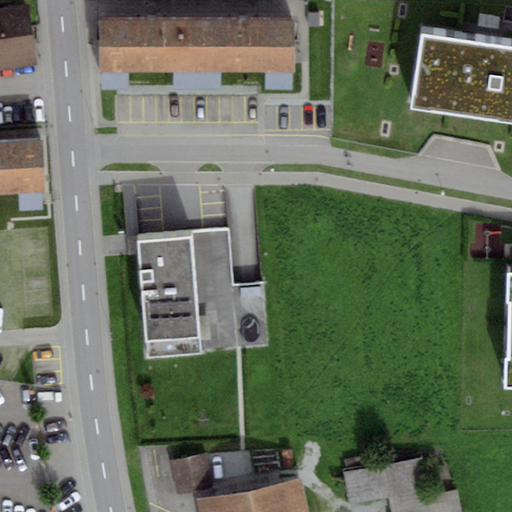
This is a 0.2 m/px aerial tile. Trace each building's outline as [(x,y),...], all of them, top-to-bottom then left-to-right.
[(0,73),(31,70),(23,12),(0,14),(0,73)] [(289,19),(90,20),(90,76),(289,76),(289,19)] [(511,36),(419,23),(408,96),(511,111),(511,36)] [(0,197),(47,195),(43,137),(0,140),(0,197)] [(202,234),(139,238),(145,346),(208,342),(202,234)] [(206,450),(170,459),(179,493),(215,484),(206,450)] [(420,458),(342,473),(348,505),(388,497),(391,511),(462,511),(458,489),(427,495),(420,458)] [(304,511),(298,481),(200,501),(202,511),(304,511)]
